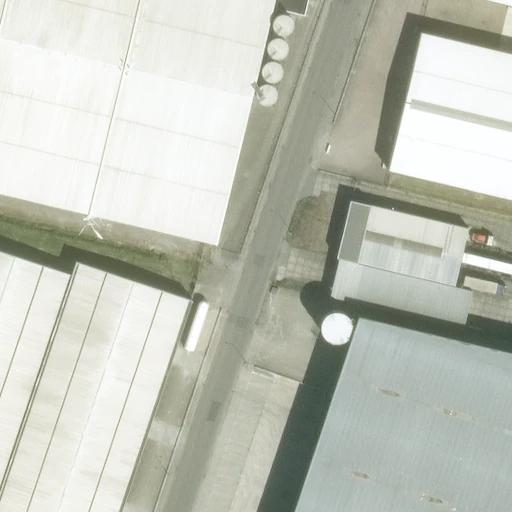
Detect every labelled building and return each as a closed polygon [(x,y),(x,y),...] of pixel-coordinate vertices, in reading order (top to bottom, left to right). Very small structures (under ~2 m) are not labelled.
[(0,0),(0,191),(216,243),(273,0),(0,0)] [(304,15),(307,0),(277,0),(276,8),(304,15)] [(511,53),(420,32),(388,169),(511,198),(511,53)] [(454,286),(469,228),(350,200),(336,258),(339,259),(330,297),(463,328),(472,291),(454,286)] [(0,511),(121,511),(192,300),(76,262),(72,275),(0,250),(0,511)] [(511,511),(511,350),(358,314),(291,511),(511,511)]
